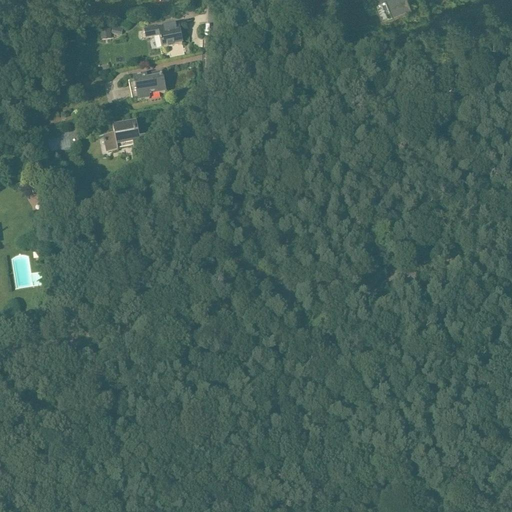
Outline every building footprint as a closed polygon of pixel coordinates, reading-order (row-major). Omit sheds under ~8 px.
[(364,0),(370,14),(381,10),(377,0),(386,0),(393,17),(411,10),(407,0),(364,0)] [(178,24),(146,28),(147,37),(161,36),(163,46),(180,45),(178,24)] [(119,37),(121,29),(113,27),(111,35),(119,37)] [(101,41),(111,40),(110,31),(100,32),(101,41)] [(163,71),(136,77),(141,102),(152,100),(152,98),(167,94),(163,71)] [(113,128),(115,135),(104,137),(107,155),(118,152),(117,148),(133,145),(134,152),(147,149),(145,139),(139,140),(136,123),(113,128)] [(40,185),(30,189),(33,198),(36,197),(43,214),(40,215),(43,224),(53,221),(40,185)]
